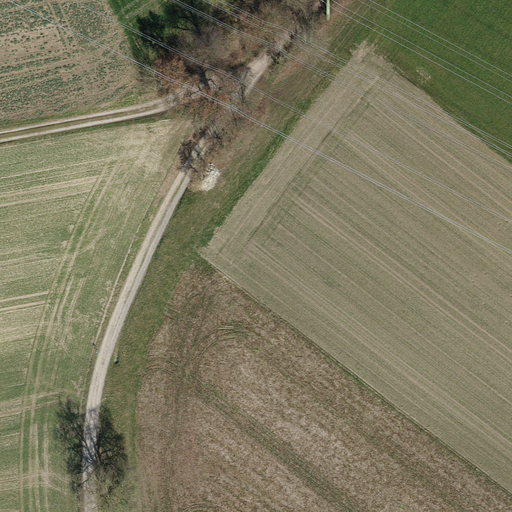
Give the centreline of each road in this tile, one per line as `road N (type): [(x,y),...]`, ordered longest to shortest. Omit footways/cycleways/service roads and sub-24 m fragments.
road 1 (track): [(307,0),(164,210),(111,339),(91,426),(97,511)]
road 2 (track): [(0,138),(153,111),(244,83)]
